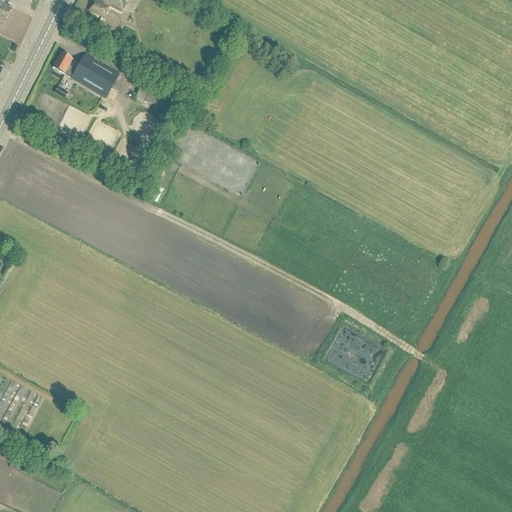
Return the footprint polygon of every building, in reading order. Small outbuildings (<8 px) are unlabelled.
[(0,0),(0,23),(4,25),(11,11),(0,5),(0,0)] [(109,8),(121,14),(128,0),(97,0),(97,2),(93,0),(87,13),(103,21),(109,8)] [(135,47),(130,56),(151,69),(156,60),(135,47)] [(91,57),(126,78),(130,70),(96,50),(91,57)] [(52,70),(88,91),(103,99),(105,100),(119,76),(84,56),(75,72),(68,68),(72,61),(61,55),(52,70)] [(194,86),(183,79),(179,86),(190,92),(194,86)] [(141,82),(135,101),(171,114),(177,95),(141,82)] [(200,113),(205,102),(199,99),(194,110),(200,113)] [(5,408),(12,412),(27,384),(20,380),(5,408)] [(30,382),(18,408),(26,412),(38,386),(30,382)] [(0,394),(5,397),(8,392),(2,388),(0,391),(0,394)] [(31,419),(37,407),(32,405),(26,417),(31,419)]
